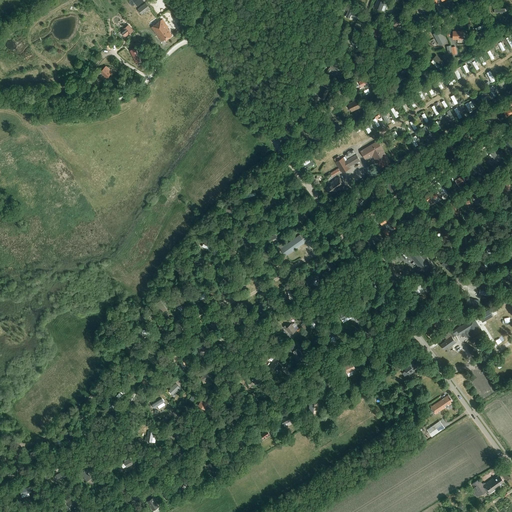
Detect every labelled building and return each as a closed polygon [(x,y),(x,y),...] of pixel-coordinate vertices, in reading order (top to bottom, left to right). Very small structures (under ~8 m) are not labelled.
[(378,0),(376,0),(374,8),(382,11),(385,2),(378,0)] [(422,2),(416,6),(422,14),(428,10),(422,2)] [(146,3),(138,9),(142,15),(150,8),(146,3)] [(357,17),(359,12),(350,8),(346,17),(350,18),(351,15),(357,17)] [(399,16),(391,21),(396,27),(403,22),(399,16)] [(165,39),(166,41),(172,36),(171,36),(173,35),(171,33),(171,32),(168,27),(169,27),(163,19),(151,27),(162,41),(165,39)] [(124,29),(119,34),(123,39),(128,34),(129,34),(134,31),(129,24),(124,28),(124,29)] [(381,35),(378,26),(372,28),(376,37),(381,35)] [(486,27),(476,31),(478,37),(488,32),(486,27)] [(439,36),(436,37),(438,42),(439,42),(439,43),(442,41),(443,43),(446,41),(440,30),(437,32),(439,36)] [(452,31),(453,39),(464,39),(463,31),(452,31)] [(355,36),(350,38),(353,47),(359,44),(355,36)] [(503,40),(499,41),(503,51),(507,49),(503,40)] [(130,51),(135,62),(142,59),(136,48),(130,51)] [(422,56),(417,48),(411,51),(413,53),(411,54),(413,58),(415,57),(416,60),(422,56)] [(436,55),(432,59),(440,67),(444,62),(436,55)] [(107,65),(100,72),(107,78),(113,72),(107,65)] [(331,66),(326,72),(329,74),(331,71),(335,74),(338,71),(331,66)] [(398,76),(400,80),(408,76),(406,72),(398,76)] [(359,82),(361,87),(369,82),(366,77),(359,82)] [(503,78),(497,81),(501,89),(507,86),(503,78)] [(322,87),(319,96),(326,98),(329,90),(322,87)] [(361,108),(357,99),(348,103),(352,112),(361,108)] [(451,109),(447,111),(449,113),(446,115),(449,121),(455,118),(451,109)] [(390,121),(385,112),(381,113),(387,122),(390,121)] [(334,130),(340,126),(338,123),(332,127),(326,130),(328,133),(334,130)] [(470,125),(461,130),(463,134),(468,131),(471,137),(475,135),(470,125)] [(418,144),(417,141),(419,139),(416,134),(411,138),(416,146),(418,144)] [(378,140),(360,151),(366,160),(373,156),(380,168),(391,162),(378,140)] [(353,149),(345,155),(347,158),(355,153),(353,149)] [(443,150),(435,156),(441,165),(449,160),(443,150)] [(501,159),(495,150),(490,153),(494,159),(491,162),(490,160),(488,161),(491,166),(501,159)] [(345,156),(336,162),(342,173),(350,168),(349,167),(360,160),(356,154),(347,160),(345,156)] [(302,162),(306,168),(315,163),(312,157),(302,162)] [(477,162),(472,165),(479,173),(484,170),(477,162)] [(326,173),(337,167),(335,163),(324,170),(326,173)] [(409,167),(405,169),(409,178),(413,176),(409,167)] [(346,185),(339,176),(330,183),(331,184),(327,188),(332,194),(334,192),(335,193),(340,189),(340,190),(346,185)] [(462,176),(455,180),(459,187),(462,185),(466,182),(462,176)] [(372,189),(378,197),(382,194),(376,186),(372,189)] [(483,197),(481,193),(479,194),(478,192),(475,194),(475,195),(472,197),(474,201),(483,197)] [(361,206),(367,199),(363,196),(357,203),(361,206)] [(451,203),(455,216),(462,214),(457,201),(451,203)] [(264,202),(262,205),(267,211),(272,206),(268,202),(266,204),(264,202)] [(389,227),(394,223),(387,214),(379,220),(383,226),(387,223),(389,227)] [(226,229),(217,237),(221,241),(229,232),(226,229)] [(268,237),(270,241),(279,237),(277,233),(268,237)] [(280,250),(285,257),(308,240),(302,233),(280,250)] [(376,243),(369,236),(366,239),(373,246),(376,243)] [(419,247),(409,255),(420,268),(419,268),(420,270),(421,269),(426,276),(436,267),(419,247)] [(451,268),(455,265),(451,261),(453,258),(449,254),(446,256),(448,258),(442,264),(444,267),(447,264),(451,268)] [(327,263),(332,271),(336,268),(331,261),(327,263)] [(412,289),(415,294),(423,289),(420,284),(412,289)] [(481,287),(479,294),(494,297),(495,290),(481,287)] [(200,297),(202,300),(209,294),(206,291),(200,297)] [(466,305),(477,307),(479,301),(468,298),(466,305)] [(262,303),(258,305),(263,315),(267,313),(262,303)] [(342,320),(350,315),(346,308),(338,313),(342,320)] [(150,309),(142,316),(144,318),(152,312),(150,309)] [(478,315),(483,322),(493,316),(489,309),(478,315)] [(437,318),(432,323),(435,326),(440,321),(437,318)] [(449,348),(456,343),(452,337),(459,333),(461,336),(461,335),(462,337),(466,335),(468,339),(473,336),(482,330),(474,318),(449,333),(444,336),(446,340),(445,341),(445,342),(441,345),(444,350),(449,347),(449,348)] [(211,329),(214,330),(219,323),(214,320),(210,326),(212,327),(211,329)] [(297,330),(291,323),(287,327),(286,325),(283,326),(286,330),(287,329),(288,331),(291,335),(297,330)] [(330,329),(329,329),(327,339),(334,341),(335,338),(337,331),(330,329)] [(299,360),(304,356),(298,348),(293,352),(299,360)] [(415,371),(414,370),(419,366),(413,357),(407,361),(409,364),(404,368),(409,375),(415,371)] [(178,360),(181,369),(187,367),(184,358),(178,360)] [(396,370),(401,367),(396,360),(392,364),(396,370)] [(277,368),(279,370),(282,366),(275,361),(270,367),(275,371),(277,368)] [(344,366),(347,374),(352,371),(352,370),(355,368),(353,363),(344,366)] [(201,377),(202,381),(211,377),(207,369),(203,371),(205,375),(201,377)] [(334,382),(331,377),(324,382),(327,387),(334,382)] [(176,383),(169,390),(172,394),(174,397),(181,390),(179,388),(180,387),(176,383)] [(123,387),(117,392),(119,395),(125,390),(123,387)] [(237,395),(233,388),(228,391),(231,398),(237,395)] [(453,401),(449,395),(444,398),(444,399),(443,399),(431,407),(436,414),(446,407),(445,405),(447,404),(449,405),(452,403),(451,402),(453,401)] [(162,399),(153,405),(155,408),(164,402),(162,399)] [(202,399),(198,405),(206,409),(209,403),(202,399)] [(315,401),(307,399),(306,408),(314,409),(315,401)] [(293,420),(290,415),(281,420),(285,426),(288,425),(287,423),(293,420)] [(440,420),(427,429),(432,437),(445,428),(440,420)] [(71,427),(68,428),(74,437),(77,435),(71,427)] [(176,428),(169,433),(172,438),(180,433),(176,428)] [(267,429),(259,435),(263,440),(271,434),(267,429)] [(152,442),(154,432),(149,431),(148,437),(146,436),(145,441),(152,442)] [(235,441),(238,448),(243,446),(241,439),(235,441)] [(124,462),(127,467),(134,464),(131,457),(127,459),(127,460),(124,462)] [(218,468),(212,460),(207,464),(212,472),(218,468)] [(91,478),(85,469),(80,473),(83,477),(84,476),(87,481),(91,478)] [(63,471),(55,475),(58,480),(66,476),(63,471)] [(497,489),(496,488),(505,482),(500,475),(494,479),(493,478),(483,485),(479,479),(473,484),(481,495),(487,491),(490,494),(497,489)] [(164,486),(159,489),(165,497),(170,494),(164,486)] [(31,492),(30,487),(20,489),(21,495),(31,492)] [(139,498),(137,493),(130,496),(132,503),(136,501),(135,499),(139,498)] [(147,501),(153,510),(159,506),(154,497),(147,501)] [(72,498),(66,502),(71,509),(77,504),(72,498)]
